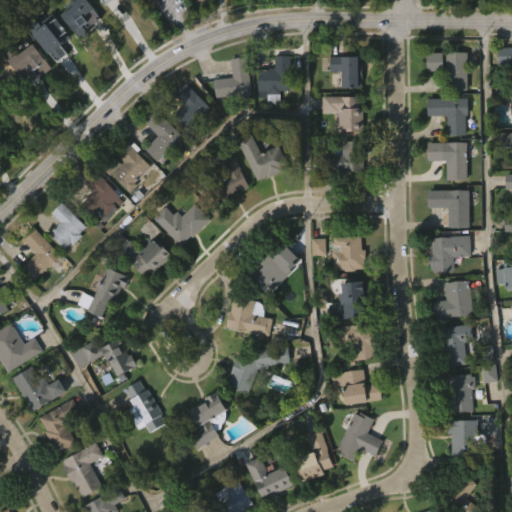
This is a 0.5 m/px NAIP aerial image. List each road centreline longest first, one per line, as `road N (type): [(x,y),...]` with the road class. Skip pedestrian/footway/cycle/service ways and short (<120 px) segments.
road 1 (residential): [(312,511),(409,483),(424,456),(401,273),(396,64),(403,0)]
road 2 (tertiary): [(0,215),(126,96),(225,35),(305,22),(511,19)]
road 3 (residential): [(41,301),(234,115),(305,112)]
road 4 (residential): [(189,351),(180,301),(279,208),(398,206)]
